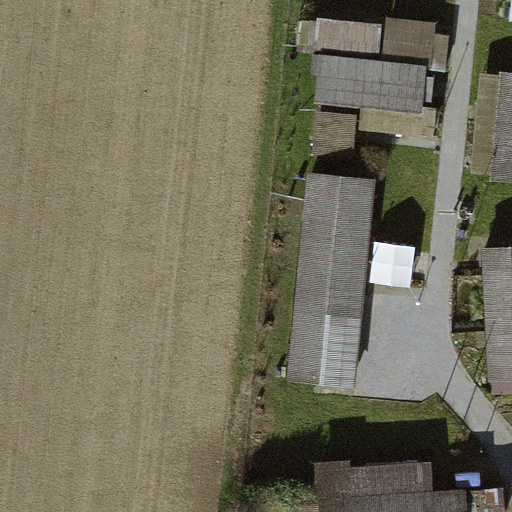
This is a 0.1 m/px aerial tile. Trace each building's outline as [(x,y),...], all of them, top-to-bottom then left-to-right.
[(511,0),(495,0),(495,7),(511,9),(511,0)] [(391,37),(329,31),(322,113),(433,123),(442,32),(392,27),(391,37)] [(511,83),(489,81),(480,185),(511,187),(511,83)] [(383,192),(315,185),(294,389),(363,396),(383,192)] [(511,261),(489,263),(497,389),(511,388),(511,261)] [(441,496),(440,466),(359,471),(358,459),(323,462),(326,511),(476,511),(476,494),(441,496)]
